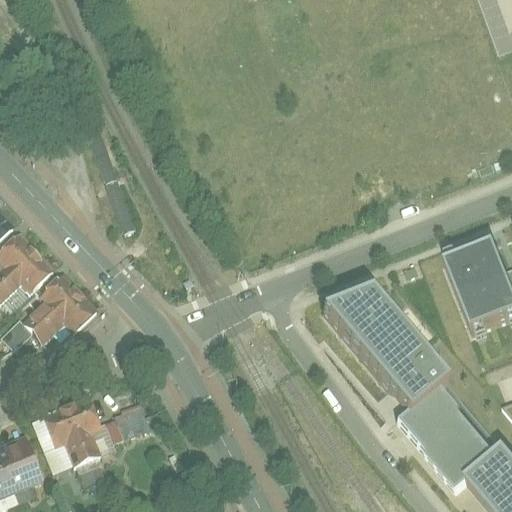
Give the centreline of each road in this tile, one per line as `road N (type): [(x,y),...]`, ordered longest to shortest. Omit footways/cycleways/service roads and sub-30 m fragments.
road 1 (residential): [(511,198),(257,299)]
road 2 (residential): [(257,299),(428,511)]
road 3 (unknown): [(10,0),(78,153),(90,215),(76,241)]
road 4 (tertiary): [(164,335),(0,161)]
road 5 (tertiary): [(263,511),(164,335)]
road 6 (residential): [(164,335),(0,400)]
